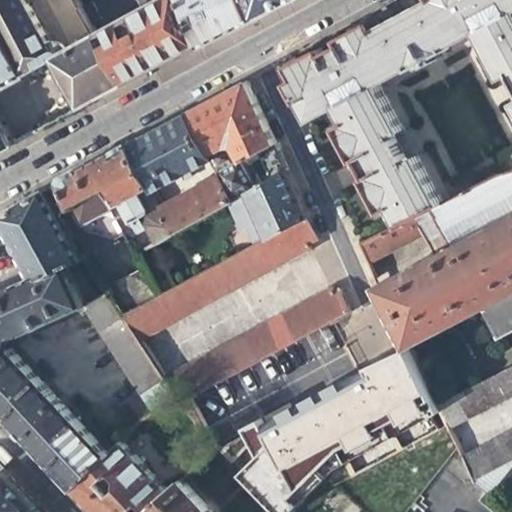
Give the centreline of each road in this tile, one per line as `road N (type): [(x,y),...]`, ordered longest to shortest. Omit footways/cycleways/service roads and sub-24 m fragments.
road 1 (residential): [(254,49),(380,346)]
road 2 (residential): [(0,183),(254,49)]
